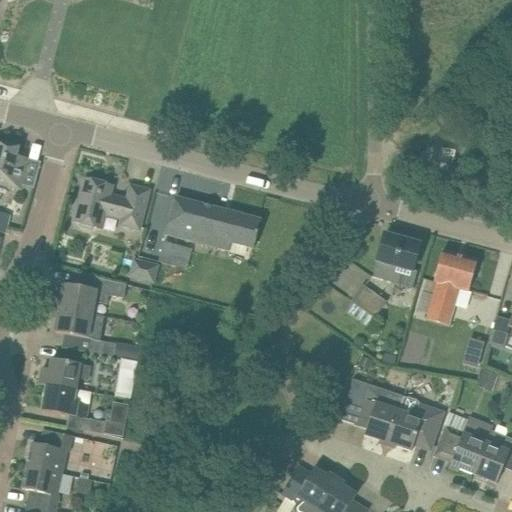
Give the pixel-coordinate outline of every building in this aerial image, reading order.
[(0,143),(0,184),(21,190),(28,160),(16,157),(18,148),(0,143)] [(441,148),(438,161),(452,164),(455,151),(441,148)] [(138,231),(144,211),(149,191),(130,186),(127,201),(110,196),(112,187),(84,179),(78,203),(83,204),(78,223),(102,230),(106,216),(122,220),(121,226),(138,231)] [(261,221),(175,198),(166,235),(230,252),(232,244),(253,250),(261,221)] [(417,273),(412,272),(419,245),(385,235),(373,277),(412,289),(417,273)] [(163,243),(158,263),(186,270),(191,249),(163,243)] [(442,251),(437,270),(434,282),(437,283),(426,320),(449,326),(460,290),(468,292),(477,261),(442,251)] [(127,278),(154,285),(159,266),(132,259),(127,278)] [(55,297),(53,308),(92,315),(94,302),(106,304),(107,296),(123,299),(126,285),(79,273),(76,287),(63,285),(61,298),(55,297)] [(385,302),(364,287),(353,302),(374,317),(385,302)] [(92,315),(53,308),(51,318),(57,319),(54,333),(88,339),(85,354),(113,359),(116,345),(100,341),(104,318),(92,315)] [(511,319),(511,322),(496,318),(489,345),(504,349),(510,327),(511,327),(511,319)] [(478,369),(484,344),(469,340),(462,364),(478,369)] [(361,357),(358,367),(369,371),(372,360),(361,357)] [(39,385),(47,386),(75,391),(77,379),(87,381),(90,367),(51,360),(49,372),(42,371),(39,385)] [(113,395),(127,398),(134,362),(120,360),(113,395)] [(73,401),(75,391),(47,386),(42,411),(85,420),(88,404),(73,401)] [(387,397),(366,390),(354,426),(366,430),(364,436),(388,444),(402,403),(400,397),(391,394),(387,397)] [(408,398),(404,399),(402,403),(388,444),(411,452),(413,446),(430,451),(444,412),(418,404),(416,400),(408,398)] [(490,432),(492,427),(468,417),(461,433),(446,427),(435,457),(451,463),(450,466),(472,475),(490,432)] [(103,428),(104,423),(89,420),(87,433),(102,436),(102,434),(103,428)] [(103,428),(102,434),(123,438),(125,424),(110,422),(106,421),(105,421),(104,423),(103,428)] [(27,466),(62,474),(67,453),(69,453),(73,437),(43,430),(39,445),(32,444),(27,466)] [(490,432),(472,475),(496,484),(509,452),(504,450),(508,439),(490,432)] [(26,507),(51,511),(55,511),(59,497),(57,496),(62,474),(27,466),(22,489),(29,491),(26,507)] [(314,511),(316,509),(316,510),(334,481),(314,469),(311,474),(299,467),(282,494),(294,501),(298,497),(303,501),(297,508),(296,509),(297,511),(314,511)] [(76,492),(88,495),(92,481),(78,479),(76,492)] [(356,495),(334,481),(316,510),(320,511),(367,511),(352,502),(356,495)]
